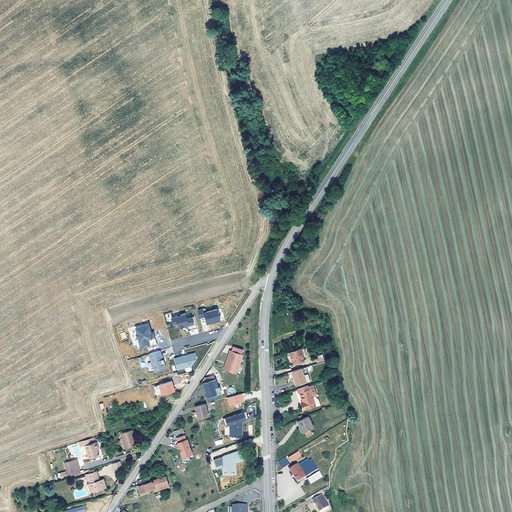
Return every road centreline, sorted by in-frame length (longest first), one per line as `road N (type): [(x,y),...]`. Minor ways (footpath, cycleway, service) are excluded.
road 1 (tertiary): [(449,0),(307,212),(272,279)]
road 2 (residential): [(110,511),(248,301),(272,279)]
road 3 (tertiary): [(272,279),(264,343),(270,511)]
